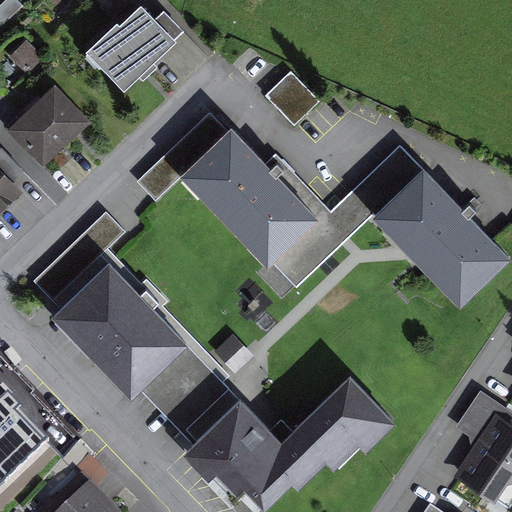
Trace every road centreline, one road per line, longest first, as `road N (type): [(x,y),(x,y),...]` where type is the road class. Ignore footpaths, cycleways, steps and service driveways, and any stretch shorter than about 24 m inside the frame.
road 1 (residential): [(0,274),(228,58)]
road 2 (residential): [(0,316),(184,511)]
